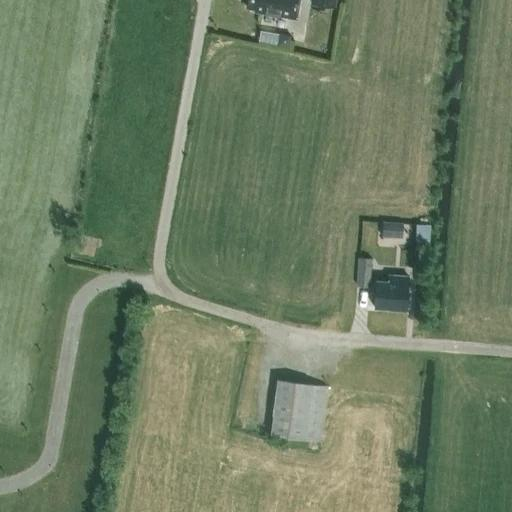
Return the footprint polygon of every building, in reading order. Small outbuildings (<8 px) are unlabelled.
[(248,0),(247,7),(255,8),(254,11),(296,18),(298,0),(248,0)] [(291,35),(279,33),(277,45),(290,47),(291,35)] [(382,221),(382,236),(392,237),(393,221),(382,221)] [(357,286),(369,286),(371,258),(359,258),(357,286)] [(406,309),(408,276),(388,275),(388,281),(376,280),(374,307),(406,309)] [(319,440),(327,386),(277,379),(270,434),(319,440)]
